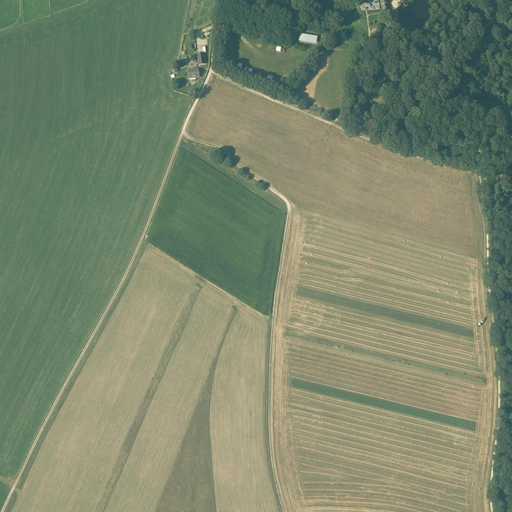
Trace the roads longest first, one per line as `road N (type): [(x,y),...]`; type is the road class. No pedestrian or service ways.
road 1 (track): [(219,0),(211,71),(142,238),(2,511)]
road 2 (track): [(182,135),(216,147),(287,205),(269,390),(282,511)]
road 3 (track): [(211,71),(386,147),(468,167)]
